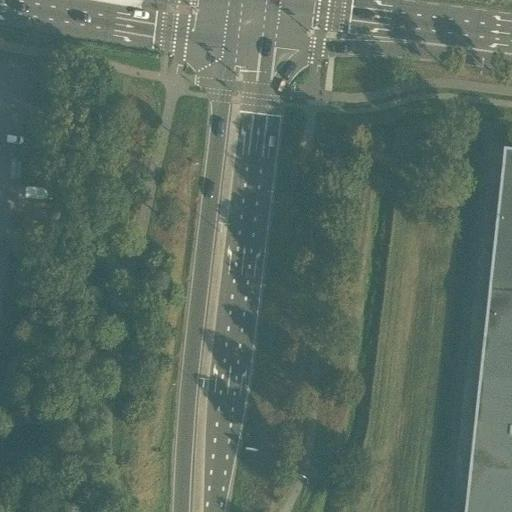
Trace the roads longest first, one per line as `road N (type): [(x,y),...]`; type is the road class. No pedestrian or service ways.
road 1 (primary): [(230,37),(182,511)]
road 2 (primary): [(214,511),(269,42)]
road 3 (tertiary): [(0,3),(230,37)]
road 4 (primary): [(397,39),(371,19),(274,7)]
road 5 (primary): [(269,42),(357,50),(397,39)]
